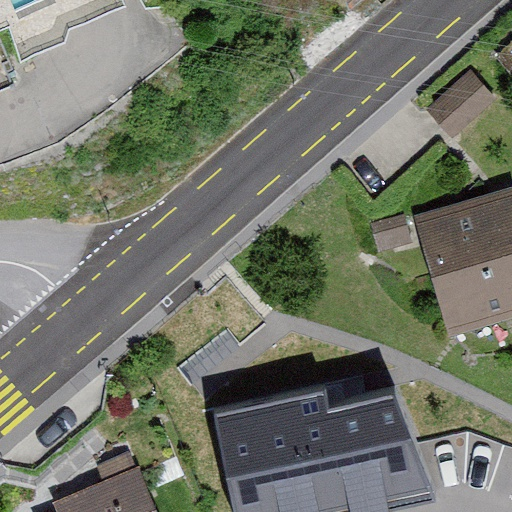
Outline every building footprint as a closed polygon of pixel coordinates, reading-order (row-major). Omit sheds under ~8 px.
[(362,0),(344,0),(351,10),(362,0)] [(437,127),(450,142),(497,99),(469,69),(428,109),(437,127)] [(511,188),(414,216),(450,339),(511,320),(511,188)] [(380,253),(414,243),(405,214),(371,224),(380,253)] [(215,409),(237,511),(396,511),(434,504),(434,489),(398,389),(328,403),(325,387),(215,409)] [(158,511),(140,467),(53,502),(56,511),(158,511)]
